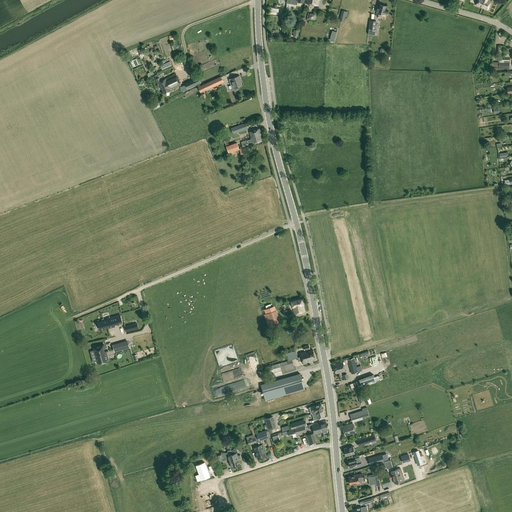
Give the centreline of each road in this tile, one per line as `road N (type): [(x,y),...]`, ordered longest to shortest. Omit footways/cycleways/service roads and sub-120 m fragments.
road 1 (secondary): [(335,444),(303,248),(268,116),(257,0)]
road 2 (track): [(295,218),(511,184)]
